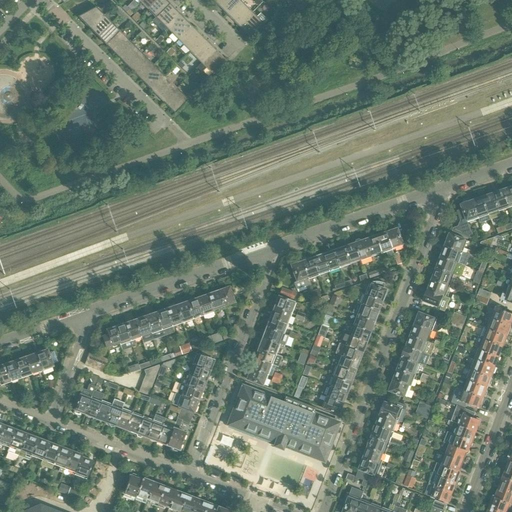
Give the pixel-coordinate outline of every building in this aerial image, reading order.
[(141,0),(140,2),(147,10),(157,0),(141,0)] [(157,0),(147,10),(155,17),(169,4),(165,0),(157,0)] [(218,0),(215,3),(227,15),(240,1),(239,0),(218,0)] [(267,5),(271,9),(275,4),(270,0),(267,0),(266,2),(265,3),(267,5)] [(227,15),(238,26),(252,12),(240,1),(227,15)] [(155,17),(167,29),(180,15),(169,4),(155,17)] [(271,17),(275,13),(267,5),(266,6),(263,9),(270,16),(271,17)] [(77,17),(90,29),(104,15),(95,7),(78,16),(77,17)] [(252,12),(238,26),(250,38),(264,24),(252,12)] [(122,13),(118,16),(124,22),(127,19),(122,13)] [(132,19),(135,22),(141,17),(137,13),(132,19)] [(90,29),(97,37),(111,23),(104,15),(90,29)] [(180,15),(167,29),(178,40),(192,27),(180,15)] [(97,37),(105,45),(119,31),(111,23),(97,37)] [(178,40),(189,52),(203,38),(192,27),(178,40)] [(105,45),(117,56),(130,42),(119,31),(105,45)] [(189,52),(201,63),(215,49),(203,38),(189,52)] [(117,56),(128,67),(142,54),(130,42),(117,56)] [(197,68),(201,73),(206,68),(213,75),(227,61),(215,49),(201,63),(197,68)] [(128,67),(139,79),(153,65),(142,54),(128,67)] [(139,79),(151,90),(165,77),(153,65),(139,79)] [(180,72),(176,69),(172,73),(176,77),(180,72)] [(151,90),(162,102),(176,88),(165,77),(151,90)] [(176,88),(162,102),(174,114),(188,100),(176,88)] [(497,192),(493,194),(499,211),(509,207),(504,190),(503,190),(502,189),(498,191),(497,192)] [(489,194),(482,196),(489,215),(499,211),(493,194),(489,195),(489,194)] [(476,200),(472,201),(478,218),(489,215),(482,196),(476,199),(476,200)] [(462,205),(463,209),(458,211),(462,224),(478,218),(472,201),(468,203),(468,202),(467,201),(463,202),(462,204),(462,205)] [(389,231),(385,233),(391,250),(402,246),(401,244),(408,242),(404,231),(397,233),(396,229),(395,229),(394,228),(389,230),(389,231)] [(374,235),(380,253),(386,251),(387,253),(386,254),(387,257),(392,255),(393,255),(393,254),(391,250),(385,233),(381,234),(381,233),(374,235)] [(447,241),(445,245),(462,252),(467,254),(468,250),(464,248),(467,241),(449,234),(449,235),(448,235),(446,240),(447,241)] [(368,239),(365,240),(371,257),(380,253),(374,235),(368,237),(368,239)] [(481,243),(491,247),(495,237),(481,241),(481,243)] [(354,243),(360,260),(371,257),(365,240),(360,241),(360,240),(358,239),(355,240),(354,242),(354,243)] [(349,244),(343,246),(349,264),(360,260),(354,243),(350,245),(349,244)] [(442,250),(440,256),(458,263),(462,252),(445,245),(443,250),(442,250)] [(337,250),(333,251),(339,268),(349,264),(343,246),(336,248),(337,250)] [(326,253),(322,255),(328,272),(339,268),(333,251),(332,251),(332,250),(330,249),(327,250),(326,252),(326,253)] [(393,255),(392,255),(396,265),(401,263),(397,252),(393,254),(393,255)] [(318,255),(311,257),(318,275),(328,272),(322,255),(318,256),(318,255)] [(438,263),(437,267),(454,274),(458,263),(440,256),(437,263),(438,263)] [(305,260),(301,262),(307,279),(318,275),(311,257),(305,259),(305,260)] [(488,261),(483,260),(479,271),(483,273),(488,261)] [(307,279),(301,262),(297,263),(297,262),(291,264),(292,265),(291,266),(290,266),(291,269),(292,269),(296,281),(293,282),(296,290),(309,285),(307,279)] [(434,272),(431,278),(450,286),(454,274),(437,267),(435,272),(434,272)] [(430,285),(428,290),(445,296),(450,286),(431,278),(429,285),(430,285)] [(332,283),(335,291),(345,287),(343,279),(332,283)] [(364,294),(381,301),(383,297),(384,297),(386,292),(385,291),(385,290),(381,289),(383,283),(381,282),(379,282),(377,281),(375,281),(373,281),(371,281),(370,284),(369,284),(364,294)] [(354,286),(348,288),(351,289),(350,293),(358,296),(361,289),(354,286)] [(222,290),(217,291),(223,308),(234,304),(228,288),(227,288),(227,287),(221,289),(222,290)] [(281,288),(279,294),(292,299),(295,293),(281,288)] [(428,290),(427,289),(423,301),(441,308),(445,296),(428,290)] [(480,289),(478,295),(489,299),(491,293),(480,289)] [(511,290),(509,290),(507,295),(504,294),(502,299),(511,302),(511,290)] [(217,291),(207,295),(213,312),(223,308),(217,291)] [(201,297),(197,299),(203,315),(213,312),(207,295),(206,294),(200,296),(201,297)] [(364,294),(361,305),(377,311),(378,311),(379,311),(381,305),(380,305),(381,301),(364,294)] [(332,295),(329,304),(337,306),(340,298),(332,295)] [(489,299),(478,295),(475,301),(487,305),(489,299)] [(276,303),(274,307),(291,314),(295,303),(278,297),(278,298),(277,297),(274,303),(276,303)] [(190,301),(187,302),(193,319),(203,315),(197,299),(196,299),(196,298),(190,300),(190,301)] [(180,304),(176,306),(182,323),(193,319),(187,302),(186,302),(186,301),(180,303),(180,304)] [(377,311),(361,305),(356,303),(352,313),(357,315),(373,321),(374,321),(375,321),(377,316),(376,315),(377,311)] [(170,308),(166,309),(172,326),(182,323),(176,306),(175,306),(175,305),(169,307),(170,308)] [(328,306),(325,315),(331,317),(332,314),(331,313),(332,308),(333,309),(334,307),(329,305),(329,306),(328,306)] [(494,307),(490,318),(498,321),(498,322),(499,323),(501,324),(503,324),(503,323),(510,326),(511,322),(511,313),(501,310),(501,308),(496,306),(495,307),(494,307)] [(271,311),(269,317),(287,324),(291,314),(274,307),(273,311),(271,311)] [(159,312),(155,313),(163,336),(174,333),(172,326),(166,309),(165,310),(165,308),(159,310),(159,312)] [(149,315),(145,317),(151,334),(153,340),(163,336),(155,313),(154,312),(148,314),(149,315)] [(432,330),(432,331),(436,332),(440,321),(419,312),(419,314),(418,313),(416,319),(417,319),(415,324),(432,330)] [(454,313),(452,319),(464,323),(466,318),(454,313)] [(325,315),(321,325),(329,328),(333,317),(331,317),(325,315)] [(357,315),(353,325),(370,331),(371,331),(373,326),(372,326),(373,321),(357,315)] [(139,319),(134,320),(140,337),(151,334),(145,317),(144,317),(144,316),(138,318),(139,319)] [(268,324),(266,328),(283,334),(287,324),(269,317),(267,323),(268,324)] [(490,318),(486,328),(494,331),(494,332),(494,333),(495,333),(497,334),(498,334),(498,333),(499,333),(506,336),(507,332),(509,333),(511,326),(510,326),(503,323),(503,324),(501,324),(499,323),(498,322),(498,321),(490,318)] [(128,323),(124,324),(130,341),(140,337),(134,320),(134,321),(133,319),(128,321),(128,323)] [(464,323),(452,319),(450,324),(462,329),(464,323)] [(118,326),(114,328),(120,345),(130,341),(124,324),(123,323),(117,325),(118,326)] [(412,330),(411,335),(428,342),(432,331),(432,330),(415,324),(415,325),(413,324),(411,330),(412,330)] [(321,325),(317,335),(319,336),(324,338),(328,328),(329,328),(321,325)] [(353,325),(349,335),(367,342),(369,336),(368,336),(370,331),(353,325)] [(120,345),(114,328),(113,328),(113,327),(107,329),(108,330),(107,330),(108,335),(103,337),(107,349),(120,345)] [(264,334),(262,338),(279,344),(283,334),(266,328),(265,328),(263,333),(264,334)] [(486,328),(482,338),(490,341),(490,342),(490,343),(491,343),(493,344),(494,343),(495,343),(502,346),(503,343),(505,343),(507,337),(506,336),(499,333),(498,333),(498,334),(497,334),(495,333),(494,333),(494,332),(494,331),(486,328)] [(217,333),(211,336),(214,343),(222,341),(220,336),(217,333)] [(349,335),(345,345),(362,352),(363,348),(364,349),(367,342),(349,335)] [(408,339),(405,346),(424,353),(428,342),(411,335),(409,340),(408,339)] [(204,338),(207,346),(213,344),(210,336),(204,338)] [(259,347),(258,348),(275,355),(279,344),(262,338),(261,342),(260,341),(257,347),(259,347)] [(482,338),(478,348),(486,352),(486,353),(489,354),(490,354),(491,354),(498,356),(499,353),(501,353),(503,347),(502,347),(502,346),(495,343),(494,343),(493,344),(491,343),(490,343),(490,342),(490,341),(482,338)] [(335,354),(341,356),(359,363),(361,356),(360,356),(362,352),(345,345),(339,343),(335,354)] [(319,348),(313,346),(313,345),(309,355),(315,358),(319,348)] [(405,346),(401,357),(419,364),(425,366),(429,355),(424,353),(405,346)] [(189,347),(180,350),(181,355),(191,351),(189,347)] [(256,352),(253,358),(271,365),(277,367),(281,357),(275,355),(258,348),(257,352),(256,352)] [(478,348),(474,359),(482,362),(482,363),(482,364),(483,364),(485,365),(486,365),(486,364),(487,364),(494,367),(495,363),(497,364),(499,357),(498,357),(498,356),(491,354),(490,354),(489,354),(486,353),(486,352),(478,348)] [(53,352),(48,354),(47,350),(45,350),(45,349),(40,351),(40,352),(35,354),(42,371),(52,367),(51,364),(57,362),(53,352)] [(213,352),(205,349),(202,349),(200,355),(196,354),(192,365),(209,371),(211,367),(212,367),(214,362),(213,361),(210,359),(213,352)] [(103,372),(108,360),(89,353),(84,365),(103,372)] [(26,357),(32,374),(42,371),(35,354),(31,355),(31,354),(25,356),(26,357)] [(333,360),(331,364),(354,373),(355,369),(356,369),(359,363),(341,356),(339,362),(333,360)] [(16,361),(15,361),(21,378),(32,374),(26,357),(21,359),(21,358),(15,360),(16,361)] [(400,364),(398,369),(415,375),(419,364),(401,357),(399,363),(400,364)] [(252,365),(251,368),(267,375),(271,365),(253,358),(251,364),(252,365)] [(162,364),(162,365),(166,367),(171,368),(174,359),(162,364)] [(474,359),(470,369),(478,372),(478,373),(479,373),(479,374),(481,375),(483,374),(490,377),(492,373),(493,374),(495,368),(494,367),(487,364),(486,364),(486,365),(485,365),(483,364),(482,364),(482,363),(482,362),(474,359)] [(5,365),(11,382),(21,378),(15,361),(11,363),(10,361),(5,363),(5,365)] [(295,372),(299,374),(300,374),(303,365),(298,363),(295,372)] [(140,369),(138,366),(138,364),(128,367),(129,373),(140,369)] [(329,371),(328,375),(350,383),(351,379),(352,379),(355,374),(353,373),(354,373),(331,364),(331,371),(329,371)] [(0,385),(11,382),(5,365),(0,366),(0,365),(0,385)] [(144,370),(145,374),(157,371),(159,367),(158,365),(144,370)] [(166,367),(162,365),(158,375),(162,377),(166,367)] [(192,365),(188,375),(205,381),(207,377),(208,378),(210,372),(209,372),(209,371),(192,365)] [(267,375),(251,368),(249,373),(248,372),(246,378),(247,378),(246,379),(263,386),(267,375)] [(394,379),(411,386),(415,375),(398,369),(396,373),(395,373),(393,378),(394,379)] [(470,369),(466,380),(474,383),(475,384),(475,385),(477,385),(478,385),(479,385),(486,387),(488,384),(489,384),(491,378),(490,377),(483,374),(481,375),(479,374),(479,373),(478,373),(478,372),(470,369)] [(180,384),(184,385),(201,391),(203,388),(204,388),(206,382),(205,382),(205,381),(188,375),(187,379),(184,378),(182,379),(180,384)] [(328,375),(324,385),(347,394),(347,392),(346,392),(347,389),(348,390),(351,384),(349,384),(350,383),(328,375)] [(411,386),(394,379),(392,384),(391,384),(389,389),(390,390),(389,391),(406,398),(411,386)] [(466,380),(463,389),(471,392),(471,393),(471,394),(473,395),(474,395),(475,395),(476,394),(482,397),(484,394),(485,394),(487,388),(486,388),(486,387),(479,385),(478,385),(477,385),(475,385),(475,384),(474,383),(466,380)] [(46,381),(50,392),(55,381),(46,381)] [(108,382),(107,386),(117,390),(118,386),(108,382)] [(80,412),(85,414),(91,397),(95,387),(89,385),(87,391),(88,391),(86,395),(80,393),(79,395),(78,394),(74,403),(76,403),(74,410),(75,410),(74,411),(75,413),(78,414),(80,414),(80,412)] [(184,385),(180,395),(197,402),(199,398),(200,398),(202,393),(201,392),(201,391),(184,385)] [(227,423),(226,424),(270,441),(270,440),(270,441),(271,439),(276,441),(275,443),(276,443),(274,446),(282,449),(283,446),(325,462),(325,461),(324,460),(339,422),(337,422),(313,413),(315,408),(285,397),(283,402),(244,387),(244,386),(243,385),(230,419),(228,424),(227,423)] [(320,395),(325,397),(342,403),(343,400),(345,400),(347,394),(324,385),(320,395)] [(150,389),(141,387),(139,392),(148,395),(150,389)] [(471,392),(463,389),(459,400),(466,403),(468,405),(470,406),(472,405),(478,408),(480,404),(481,405),(483,399),(482,398),(482,397),(476,394),(475,395),(474,395),(473,395),(471,394),(471,393),(471,392)] [(440,392),(438,398),(447,402),(449,396),(440,392)] [(197,402),(180,395),(175,393),(170,404),(193,412),(195,412),(197,407),(195,406),(197,402)] [(137,398),(148,402),(150,398),(139,394),(137,398)] [(88,417),(95,419),(101,401),(91,397),(85,414),(88,415),(88,417)] [(325,397),(321,408),(338,414),(338,413),(339,414),(341,408),(340,408),(342,403),(325,397)] [(101,420),(105,422),(111,405),(101,401),(95,419),(101,421),(101,420)] [(379,414),(380,414),(398,421),(402,409),(384,402),(379,414)] [(420,403),(418,408),(429,413),(431,407),(420,403)] [(115,425),(116,426),(122,409),(111,405),(105,422),(109,423),(108,425),(109,426),(112,427),(114,427),(115,425)] [(429,413),(418,408),(416,414),(427,418),(429,413)] [(119,428),(126,431),(132,413),(122,409),(116,426),(119,427),(119,428)] [(173,428),(167,445),(171,447),(171,448),(171,450),(176,452),(177,451),(178,449),(179,450),(185,433),(177,430),(180,421),(188,424),(192,415),(177,409),(175,413),(175,414),(178,416),(173,428)] [(132,432),(136,434),(142,417),(132,413),(126,431),(131,433),(132,432)] [(378,418),(375,425),(393,432),(398,421),(380,414),(379,418),(378,418)] [(462,414),(458,424),(475,431),(477,426),(479,426),(480,422),(479,421),(479,420),(462,414)] [(142,436),(147,438),(153,421),(142,417),(136,434),(136,435),(136,437),(140,438),(142,437),(142,436)] [(150,440),(156,443),(163,425),(153,421),(147,438),(150,439),(150,440)] [(458,424),(454,435),(471,441),(472,441),(471,440),(473,440),(475,436),(473,435),(475,431),(458,424)] [(163,444),(167,445),(173,428),(163,425),(156,443),(162,445),(163,444)] [(374,431),(372,436),(389,443),(393,432),(375,425),(373,431),(374,431)] [(8,428),(4,426),(0,435),(0,449),(0,450),(2,445),(8,447),(15,429),(9,426),(8,428)] [(8,447),(19,451),(26,434),(21,432),(22,431),(15,429),(8,447)] [(19,451),(30,456),(37,437),(31,435),(31,436),(26,434),(19,451)] [(230,445),(232,437),(222,434),(220,442),(230,445)] [(449,444),(448,444),(467,451),(469,447),(471,447),(472,443),(471,442),(471,441),(454,435),(450,445),(449,444)] [(369,440),(366,447),(385,454),(389,443),(372,436),(370,441),(369,440)] [(30,456),(42,460),(48,443),(44,441),(44,440),(37,437),(30,456)] [(42,460),(53,464),(59,446),(53,443),(53,444),(48,443),(42,460)] [(448,444),(445,454),(463,461),(467,451),(448,444)] [(62,473),(64,468),(70,451),(66,449),(66,448),(59,446),(53,464),(60,467),(58,472),(62,473)] [(365,454),(363,459),(380,466),(385,454),(366,447),(364,453),(365,454)] [(403,460),(410,463),(414,452),(407,449),(403,460)] [(64,468),(75,472),(81,455),(81,453),(76,451),(75,453),(70,451),(64,468)] [(445,454),(441,465),(459,472),(463,461),(445,454)] [(81,455),(75,472),(74,474),(86,479),(92,462),(81,457),(82,455),(81,455)] [(380,466),(363,459),(362,463),(361,462),(358,468),(359,469),(359,470),(381,478),(385,467),(380,466)] [(459,472),(441,465),(437,463),(433,474),(455,483),(456,482),(456,481),(457,481),(459,478),(458,476),(459,472)] [(503,477),(503,478),(511,481),(511,469),(507,467),(506,471),(503,471),(502,475),(504,477),(503,477)] [(358,471),(356,477),(364,480),(367,482),(370,476),(358,471)] [(400,472),(395,483),(401,486),(406,474),(400,472)] [(123,494),(135,498),(142,479),(138,477),(137,476),(132,474),(131,475),(130,476),(123,494)] [(429,484),(435,486),(451,493),(453,488),(455,488),(456,484),(455,483),(433,474),(429,484)] [(403,486),(412,490),(416,479),(414,478),(408,475),(403,486)] [(145,504),(146,501),(153,483),(149,481),(148,480),(144,478),(142,479),(135,498),(134,500),(145,504)] [(501,483),(499,488),(511,492),(511,481),(503,478),(501,478),(499,482),(501,483)] [(0,485),(4,487),(8,489),(10,485),(0,480),(0,485)] [(146,501),(157,505),(164,487),(163,487),(163,485),(159,484),(157,485),(153,483),(146,501)] [(69,487),(61,484),(59,489),(58,492),(66,495),(69,487)] [(157,505),(168,509),(175,491),(170,490),(170,488),(166,486),(164,487),(157,505)] [(451,493),(435,486),(431,496),(447,503),(448,502),(449,502),(451,498),(450,497),(451,493)] [(70,488),(68,493),(67,495),(80,500),(83,493),(70,488)] [(492,496),(492,497),(511,504),(511,492),(499,488),(498,492),(496,492),(494,497),(492,496)] [(168,509),(176,511),(179,511),(186,495),(185,495),(185,494),(180,492),(179,493),(175,491),(168,509)] [(393,511),(398,501),(400,496),(395,494),(393,501),(394,501),(390,510),(383,508),(381,511),(393,511)] [(179,511),(191,511),(196,499),(192,498),(192,496),(187,495),(186,496),(186,495),(179,511)] [(343,511),(355,511),(361,499),(349,495),(343,511)] [(490,507),(489,507),(501,511),(507,511),(510,504),(511,504),(492,497),(493,498),(492,501),(491,501),(489,506),(490,507)] [(191,511),(203,511),(207,503),(206,502),(202,500),(201,501),(196,499),(191,511)] [(368,511),(372,504),(361,499),(355,511),(368,511)] [(433,506),(444,511),(446,505),(435,501),(433,506)] [(203,511),(216,511),(218,508),(214,506),(213,504),(209,503),(208,504),(207,503),(203,511)]
